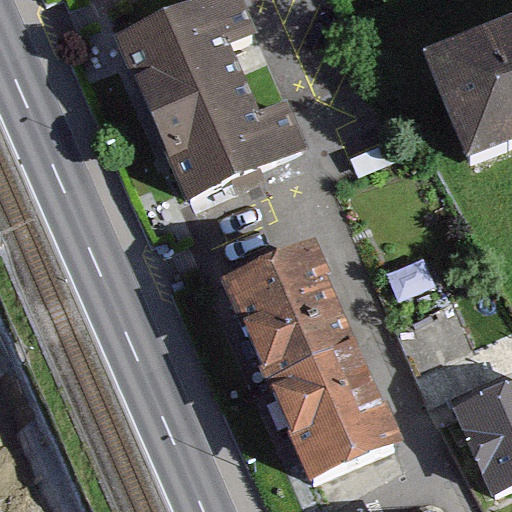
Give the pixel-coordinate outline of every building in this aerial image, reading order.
[(108,58),(142,141),(246,98),(232,62),(261,51),(242,4),(108,58)] [(511,21),(380,75),(424,183),(511,147),(511,21)] [(260,133),(246,98),(142,141),(174,219),(307,165),(290,121),(260,133)] [(191,299),(225,398),(335,360),(300,261),(191,299)] [(405,323),(413,368),(476,358),(469,312),(405,323)] [(225,398),(259,497),(369,459),(335,360),(225,398)] [(511,390),(447,416),(483,507),(511,495),(511,390)]
